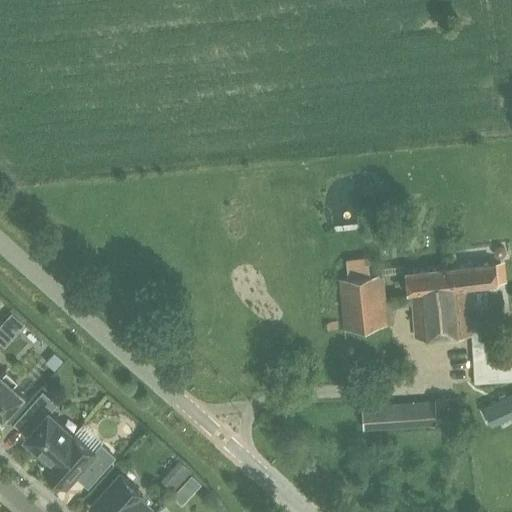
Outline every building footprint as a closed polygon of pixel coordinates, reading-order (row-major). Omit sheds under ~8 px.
[(390,216),(373,218),(375,237),(392,235),(390,216)] [(374,259),(373,243),(360,244),(360,260),(374,259)] [(338,277),(337,277),(343,327),(388,322),(382,272),(359,274),(355,247),(335,250),(338,277)] [(495,261),(452,264),(459,333),(470,332),(466,284),(497,281),(495,261)] [(459,333),(452,264),(405,269),(407,290),(411,290),(415,336),(424,335),(459,333)] [(15,334),(1,322),(0,323),(0,341),(5,345),(15,334)] [(54,352),(45,362),(53,369),(62,359),(54,352)] [(511,354),(472,357),(474,381),(511,378),(511,354)] [(0,414),(2,416),(22,394),(12,385),(17,379),(5,369),(0,374),(0,414)] [(43,465),(44,465),(73,433),(49,412),(56,404),(43,392),(21,417),(29,424),(23,431),(27,434),(25,437),(49,458),(43,465)] [(491,425),(511,415),(511,392),(483,406),(491,425)] [(412,399),(370,402),(362,402),(363,428),(420,424),(436,424),(435,398),(412,399)] [(73,433),(44,465),(66,484),(75,474),(87,485),(114,456),(100,443),(93,451),(73,433)] [(186,477),(192,470),(179,458),(173,465),(186,477)] [(119,473),(89,506),(96,511),(144,511),(150,507),(139,497),(142,494),(119,473)] [(191,474),(182,484),(191,493),(201,482),(191,474)]
